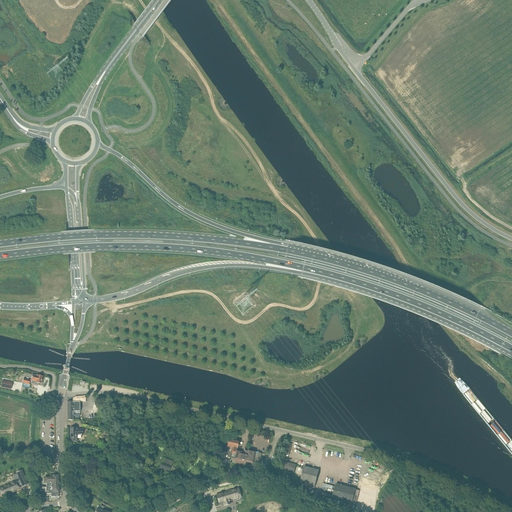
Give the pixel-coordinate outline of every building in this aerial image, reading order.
[(37,375),(37,376),(32,375),(30,383),(35,384),(36,383),(41,384),(43,376),(37,375)] [(2,381),(1,388),(11,389),(12,383),(2,381)] [(73,420),(79,419),(79,416),(80,416),(80,399),(72,399),(72,402),(67,402),(67,420),(73,420)] [(77,429),(77,428),(70,428),(70,442),(77,442),(77,435),(83,435),(83,429),(77,429)] [(227,457),(230,457),(234,440),(229,439),(227,447),(225,447),(224,454),(228,455),(227,457)] [(240,441),(234,440),(230,457),(234,458),(234,460),(235,461),(235,463),(241,464),(241,461),(238,460),(239,453),(240,452),(237,451),(238,446),(239,446),(240,441)] [(244,454),(239,453),(238,460),(241,461),(241,464),(245,465),(244,468),(248,469),(249,467),(256,468),(257,464),(259,465),(262,453),(245,450),(244,454)] [(159,469),(169,472),(173,461),(163,457),(159,469)] [(296,465),(284,462),(282,471),(294,474),(296,465)] [(319,471),(304,467),(300,482),(302,482),(301,484),(304,485),(304,486),(314,489),(319,471)] [(16,481),(0,488),(0,490),(3,497),(15,491),(15,490),(20,488),(18,485),(21,484),(23,486),(28,484),(22,471),(17,473),(20,480),(17,482),(16,481)] [(45,478),(44,478),(44,480),(45,480),(45,483),(45,484),(46,484),(46,491),(46,494),(51,494),(51,497),(59,497),(59,492),(59,483),(59,481),(59,476),(54,476),(52,476),(52,477),(45,477),(45,478)] [(336,485),(332,498),(352,503),(355,490),(336,485)] [(228,501),(228,500),(233,498),(234,499),(240,497),(238,488),(216,495),(219,505),(224,504),(225,506),(230,504),(229,502),(229,500),(228,501)]
